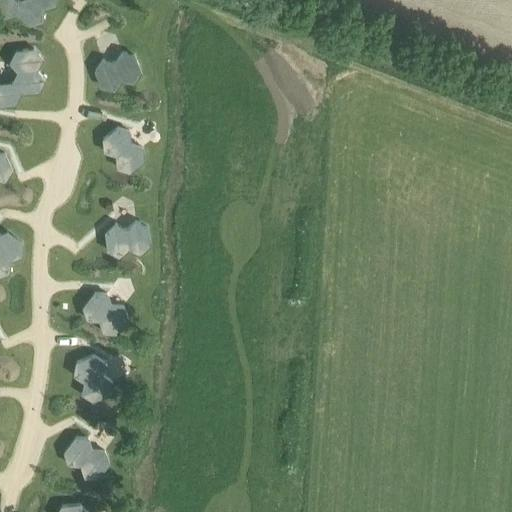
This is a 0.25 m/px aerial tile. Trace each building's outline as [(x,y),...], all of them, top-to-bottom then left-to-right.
[(0,0),(0,12),(5,17),(17,13),(30,24),(43,20),(44,8),(55,4),(55,0),(0,0)] [(0,103),(15,102),(21,91),(39,89),(45,78),(37,69),(42,58),(34,48),(16,50),(10,61),(18,71),(13,81),(0,82),(0,103)] [(96,71),(103,88),(115,91),(122,81),(134,83),(142,73),(135,56),(122,53),(115,63),(104,61),(96,71)] [(118,166),(130,170),(144,159),(143,146),(131,142),(130,130),(118,126),(104,137),(105,150),(117,154),(118,166)] [(0,178),(5,180),(12,169),(5,152),(0,151),(0,178)] [(108,249),(120,255),(129,247),(140,252),(149,244),(147,226),(136,220),(126,228),(115,223),(106,231),(108,249)] [(0,274),(9,271),(10,259),(21,255),(22,242),(7,231),(0,233),(0,274)] [(83,306),(87,319),(100,319),(104,331),(116,332),(127,317),(123,305),(111,304),(107,293),(94,292),(83,306)] [(74,374),(84,381),(82,393),(93,400),(109,393),(112,380),(102,374),(104,362),(94,354),(77,361),(74,374)] [(65,451),(69,463),(81,464),(85,475),(98,476),(109,462),(104,450),(92,449),(88,437),(76,437),(65,451)] [(62,505),(58,511),(86,511),(80,503),(62,505)]
